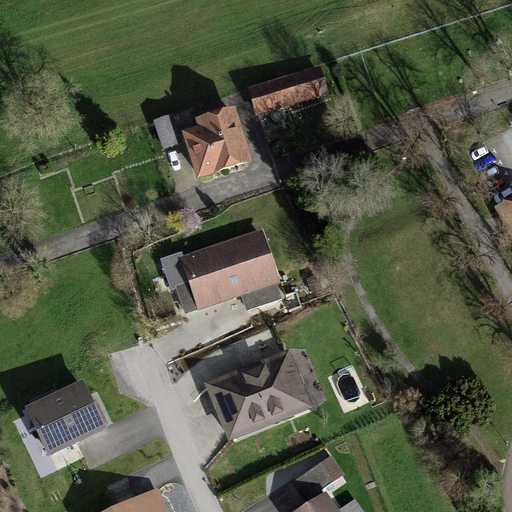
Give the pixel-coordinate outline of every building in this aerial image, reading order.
[(316,73),(250,90),(257,117),(323,100),(316,73)] [(250,158),(235,107),(200,117),(203,127),(187,132),(199,173),(250,158)] [(185,152),(175,119),(156,124),(166,158),(185,152)] [(283,290),(264,238),(180,267),(199,319),(283,290)] [(312,412),(290,358),(210,391),(232,445),(312,412)] [(90,386),(25,418),(50,469),(115,438),(90,386)] [(311,507),(347,482),(333,463),(297,489),(311,507)] [(171,511),(163,495),(125,511),(171,511)] [(337,511),(331,503),(317,511),(337,511)]
